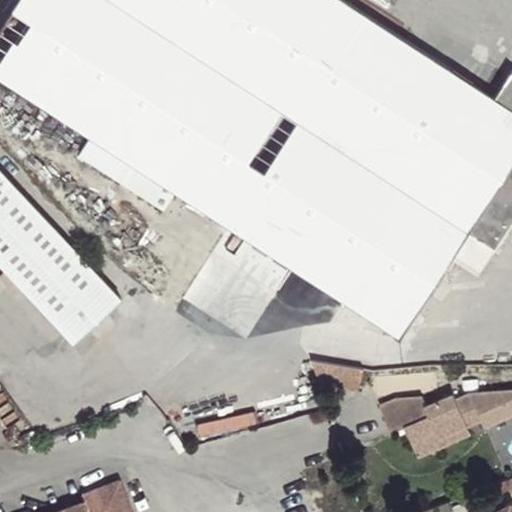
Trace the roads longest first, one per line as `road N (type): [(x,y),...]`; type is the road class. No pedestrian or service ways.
road 1 (unclassified): [(221,498),(119,447),(0,480)]
road 2 (track): [(0,104),(48,152),(96,184)]
